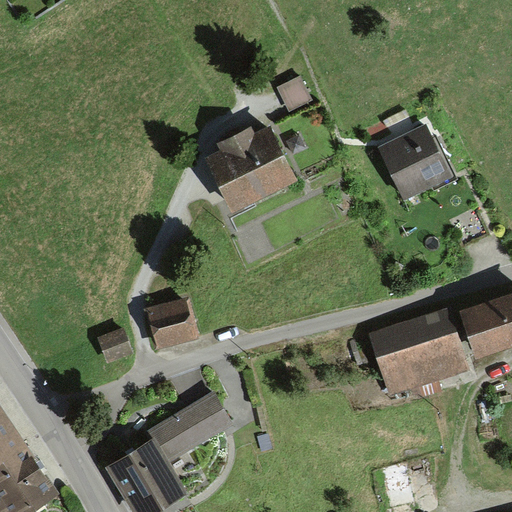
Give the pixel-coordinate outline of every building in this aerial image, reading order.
[(301,78),(278,89),(288,109),(311,99),(301,78)] [(428,125),(379,149),(403,199),(452,176),(448,168),(428,125)] [(206,159),(233,213),(297,181),(271,127),(254,135),(250,127),(235,135),(217,144),(221,151),(206,159)] [(299,134),(288,140),(294,152),(305,147),(299,134)] [(475,210),(448,221),(457,244),(485,233),(475,210)] [(147,306),(158,348),(200,337),(190,295),(147,306)] [(511,297),(462,313),(466,327),(455,331),(459,342),(470,339),(476,357),(510,346),(511,345),(511,297)] [(447,308),(371,333),(392,394),(468,368),(459,342),(455,331),(447,308)] [(121,326),(98,336),(109,361),(132,351),(121,326)] [(132,453),(107,468),(132,511),(158,511),(187,495),(167,461),(230,424),(213,396),(151,432),(155,439),(132,453)] [(0,403),(0,465),(29,448),(20,435),(0,403)] [(270,434),(258,437),(262,451),(273,448),(270,434)] [(29,448),(0,465),(0,511),(29,511),(57,492),(29,448)]
